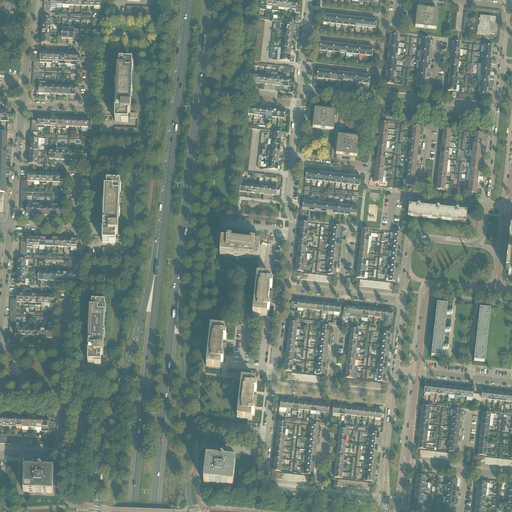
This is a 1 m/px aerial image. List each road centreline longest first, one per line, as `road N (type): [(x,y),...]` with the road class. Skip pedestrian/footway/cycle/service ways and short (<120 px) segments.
road 1 (primary): [(162,231),(101,455),(96,511)]
road 2 (primary): [(162,231),(133,511)]
road 3 (primary): [(177,272),(208,0)]
road 4 (primary): [(152,511),(177,272)]
road 5 (primary): [(189,511),(177,272)]
road 6 (primary): [(188,0),(162,231)]
road 7 (unclassified): [(318,493),(265,482),(273,388)]
road 8 (unclassified): [(284,288),(291,155)]
road 9 (unclassified): [(23,105),(85,108),(90,47)]
road 10 (unclassified): [(11,226),(23,105)]
road 11 (unclassified): [(11,226),(71,229),(78,168)]
road 12 (residential): [(82,413),(77,453),(0,457)]
